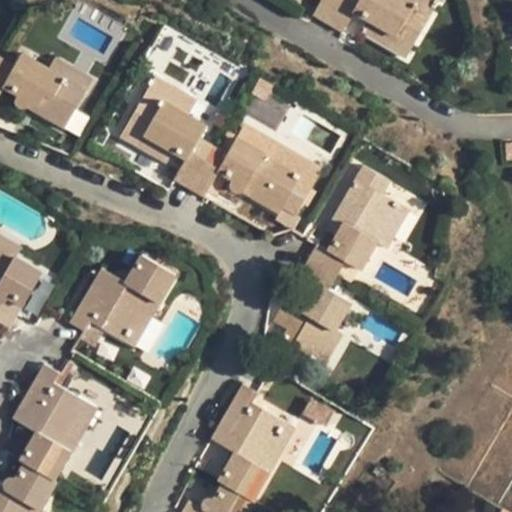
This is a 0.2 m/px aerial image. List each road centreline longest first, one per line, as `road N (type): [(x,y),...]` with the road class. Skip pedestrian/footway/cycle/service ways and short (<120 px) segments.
road 1 (residential): [(154,511),(246,328),(246,282),(224,234),(0,149)]
road 2 (residential): [(237,0),(454,126),(511,128)]
